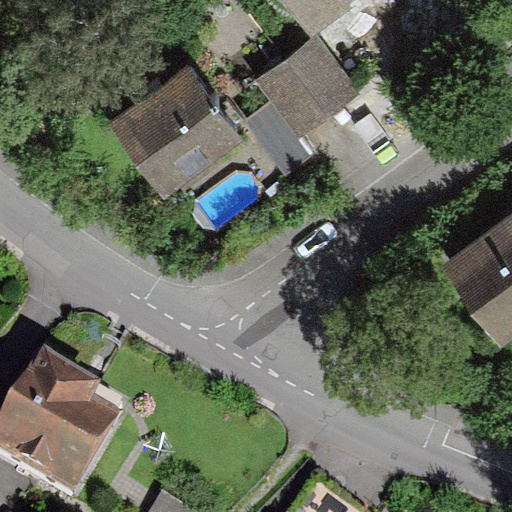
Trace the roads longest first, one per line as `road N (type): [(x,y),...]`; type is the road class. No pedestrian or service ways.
road 1 (residential): [(222,346),(258,300),(511,116)]
road 2 (residential): [(222,346),(511,479)]
road 3 (residential): [(0,211),(222,346)]
